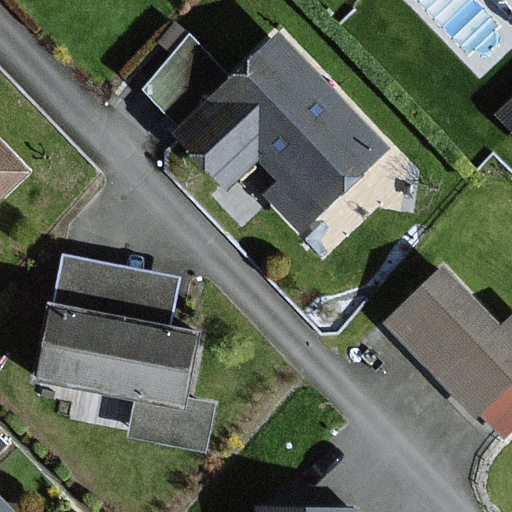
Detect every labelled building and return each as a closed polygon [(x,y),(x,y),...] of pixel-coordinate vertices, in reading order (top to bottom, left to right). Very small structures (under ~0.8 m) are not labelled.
[(307,221),(392,141),(290,33),(238,80),(199,39),(150,85),(237,177),(266,150),(291,176),(277,190),(307,221)] [(0,138),(0,196),(29,169),(0,138)] [(173,321),(182,276),(73,255),(50,374),(146,393),(138,432),(208,445),(217,401),(195,396),(209,328),(173,321)] [(511,326),(508,330),(452,269),(398,317),(480,408),(489,400),(509,422),(511,419),(511,326)] [(0,511),(20,511),(0,490),(0,511)] [(265,500),(252,511),(366,511),(364,509),(265,500)]
